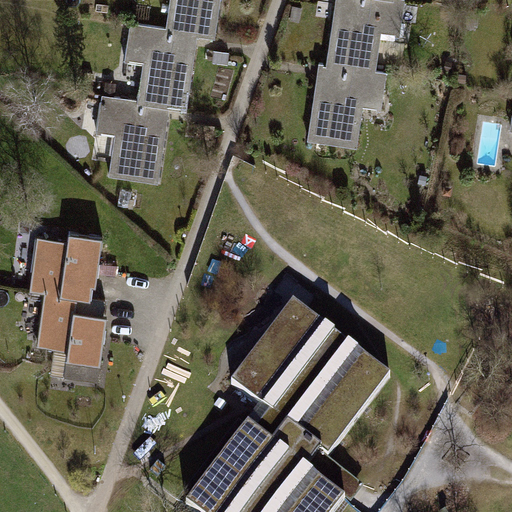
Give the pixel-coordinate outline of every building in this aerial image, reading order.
[(226,0),(175,0),(172,27),(203,32),(222,34),(226,0)] [(393,0),(340,0),(331,66),(378,73),(383,35),(401,37),(406,2),(396,0),(393,0)] [(172,27),(135,22),(130,62),(146,65),(141,103),(172,108),(192,110),(203,32),(172,27)] [(322,65),(312,140),(358,147),(364,105),(385,108),(389,74),(378,73),(331,66),(322,65)] [(141,103),(105,98),(100,134),(118,137),(112,179),(161,185),(172,108),(141,103)] [(78,357),(76,382),(108,384),(112,315),(101,314),(102,291),(111,291),(115,237),(79,235),(78,251),(41,249),(38,300),(48,301),(44,355),(78,357)] [(270,334),(288,309),(270,296),(252,320),(270,334)] [(306,471),(320,452),(329,458),(391,377),(293,304),(232,384),(271,414),(257,432),(249,425),(187,507),(193,511),(335,511),(345,500),(306,471)]
